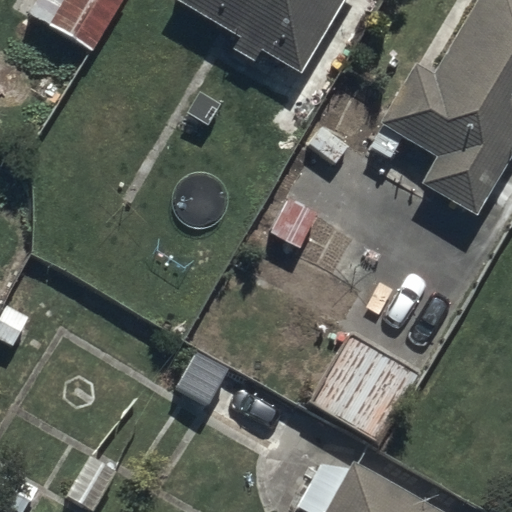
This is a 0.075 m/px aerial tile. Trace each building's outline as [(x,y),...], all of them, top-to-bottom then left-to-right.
[(36,0),(21,25),(88,65),(126,1),(123,0),(36,0)] [(353,0),(173,0),(168,9),(301,88),(353,0)] [(476,232),(511,169),(511,1),(509,0),(485,0),(431,93),(411,81),(378,137),(436,171),(420,199),(476,232)] [(299,339),(231,302),(203,348),(272,386),(299,339)] [(420,385),(344,344),(308,412),(384,452),(420,385)] [(302,417),(193,361),(171,404),(280,459),(302,417)] [(409,511),(352,479),(328,465),(300,511),(409,511)] [(0,481),(0,511),(24,511),(31,498),(0,481)]
